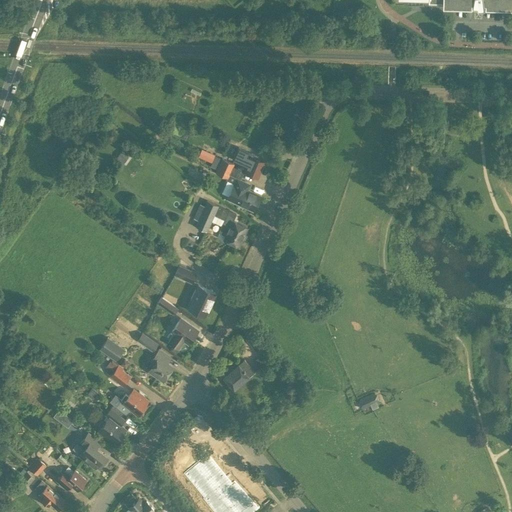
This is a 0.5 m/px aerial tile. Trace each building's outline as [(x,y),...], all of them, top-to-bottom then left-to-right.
[(511,0),(429,0),(429,3),(436,3),(436,2),(444,2),(444,6),(444,8),(453,8),(455,8),(473,9),(473,5),(475,5),(474,7),(479,8),(479,9),(479,11),(485,10),(484,5),(486,5),(486,9),(509,10),(511,9),(511,0)] [(237,178),(240,179),(244,171),(257,177),(264,162),(251,156),(251,157),(247,155),(248,152),(239,147),(234,159),(240,161),(237,168),(233,166),(234,163),(221,157),(215,172),(227,178),(229,174),(237,178)] [(214,155),(201,149),(198,157),(211,162),(214,155)] [(121,151),(116,158),(123,163),(128,157),(121,151)] [(250,184),(240,179),(237,178),(234,183),(228,196),(236,199),(235,202),(246,207),(247,206),(254,209),(261,195),(247,189),(250,184)] [(224,238),(237,245),(246,227),(232,221),(236,213),(207,200),(195,225),(206,230),(215,211),(225,216),(218,231),(226,235),(224,238)] [(191,282),(196,273),(179,264),(174,274),(191,282)] [(187,308),(204,316),(215,293),(198,285),(196,290),(194,289),(190,298),(191,299),(187,308)] [(156,302),(173,315),(178,308),(161,295),(156,302)] [(178,348),(183,340),(188,343),(198,330),(180,318),(171,331),(174,333),(169,341),(178,348)] [(136,340),(152,351),(158,343),(142,332),(136,340)] [(252,333),(246,339),(256,351),(262,345),(252,333)] [(125,347),(109,336),(102,347),(117,358),(125,347)] [(156,364),(151,372),(162,380),(172,367),(166,363),(170,357),(159,349),(151,360),(156,364)] [(260,355),(252,362),(258,369),(266,362),(260,355)] [(125,368),(129,362),(124,358),(119,364),(125,368)] [(244,359),(223,377),(233,389),(254,371),(244,359)] [(110,360),(105,367),(107,369),(105,372),(110,375),(117,366),(110,360)] [(110,375),(109,376),(115,380),(123,368),(118,364),(117,366),(110,375)] [(127,407),(136,414),(147,400),(143,397),(143,396),(138,392),(138,393),(132,389),(128,395),(124,393),(120,399),(128,405),(127,407)] [(376,402),(378,398),(376,394),(373,393),(360,399),(358,402),(360,406),(363,407),(369,405),(371,410),(377,408),(374,402),(376,402)] [(123,412),(113,404),(105,414),(108,416),(103,422),(101,420),(97,426),(99,428),(97,430),(113,442),(124,428),(115,421),(119,416),(120,416),(123,412)] [(62,423),(67,415),(58,409),(53,416),(62,423)] [(84,448),(79,455),(94,467),(105,454),(95,447),(99,442),(88,432),(80,442),(80,445),(84,448)] [(253,511),(258,508),(234,481),(231,484),(207,454),(184,473),(204,498),(203,498),(214,511),(253,511)] [(28,466),(37,474),(46,465),(37,456),(28,466)] [(77,489),(85,479),(74,469),(68,465),(67,466),(54,480),(65,490),(70,484),(77,489)] [(18,480),(25,487),(34,477),(26,471),(18,480)] [(41,479),(34,487),(40,491),(39,493),(42,496),(40,498),(49,506),(51,503),(57,509),(65,500),(41,479)] [(14,484),(5,494),(12,500),(21,490),(14,484)] [(139,497),(128,507),(132,511),(150,511),(153,509),(146,501),(144,503),(139,497)]
